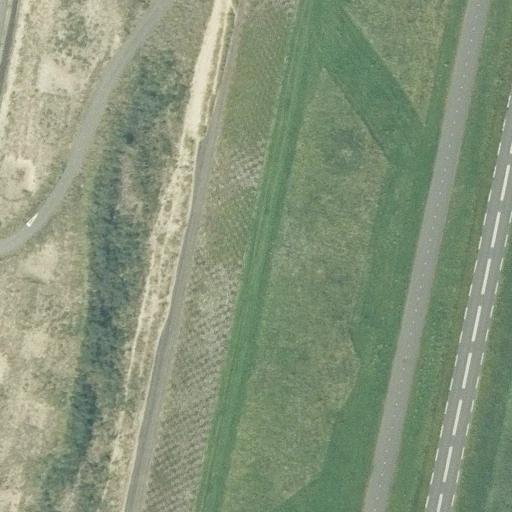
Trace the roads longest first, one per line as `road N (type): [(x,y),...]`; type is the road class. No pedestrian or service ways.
road 1 (unknown): [(217,0),(188,130),(194,167),(122,511)]
road 2 (tertiary): [(436,511),(511,141)]
